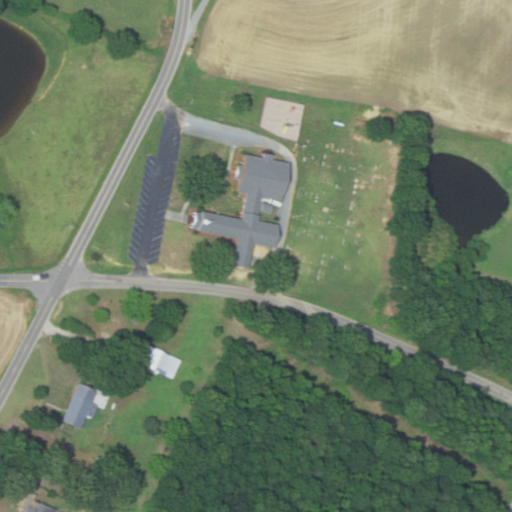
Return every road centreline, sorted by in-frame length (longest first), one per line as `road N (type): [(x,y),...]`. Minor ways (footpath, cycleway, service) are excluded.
road 1 (residential): [(511,397),(290,304),(195,286),(0,280)]
road 2 (residential): [(0,397),(156,100),(184,0)]
